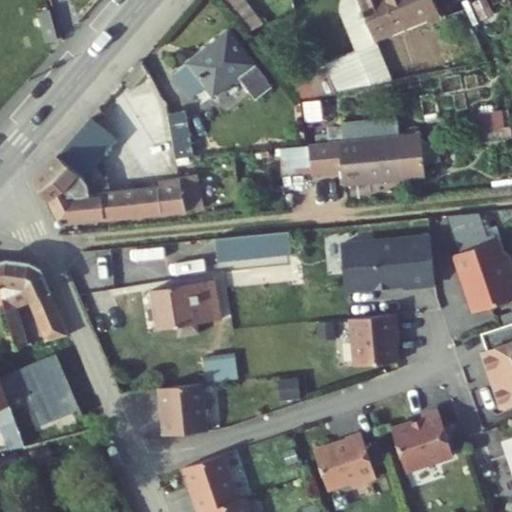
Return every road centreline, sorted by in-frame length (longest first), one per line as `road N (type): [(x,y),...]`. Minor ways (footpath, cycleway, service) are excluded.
road 1 (residential): [(448,364),(135,470)]
road 2 (track): [(256,224),(511,196)]
road 3 (residential): [(135,470),(44,250)]
road 4 (unknown): [(437,204),(450,282),(448,364),(484,425)]
road 5 (tertiary): [(0,170),(148,0)]
road 6 (residential): [(44,250),(256,224)]
